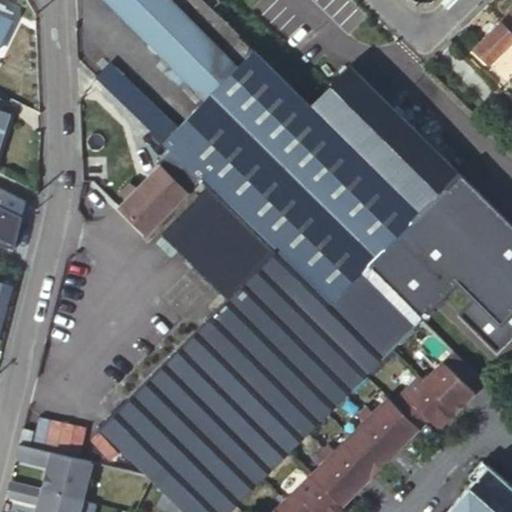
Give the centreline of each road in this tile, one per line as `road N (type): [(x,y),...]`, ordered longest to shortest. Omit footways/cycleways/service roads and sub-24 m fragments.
road 1 (residential): [(53,209),(4,415)]
road 2 (residential): [(57,0),(62,178),(53,209)]
road 3 (unclassified): [(381,511),(478,423),(511,456)]
road 4 (unknown): [(74,0),(188,95)]
